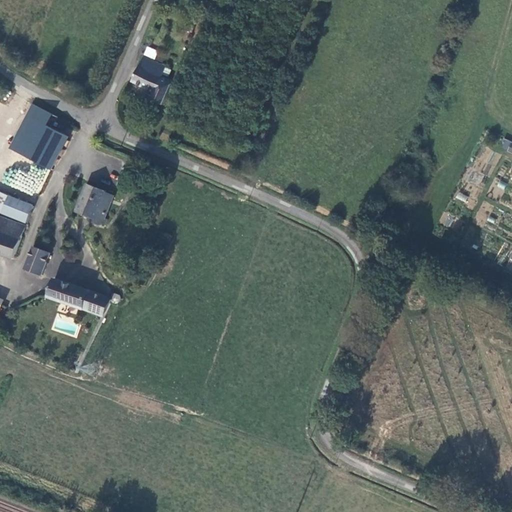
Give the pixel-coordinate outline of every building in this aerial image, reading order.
[(182,29),(194,33),(198,21),(187,16),(182,29)] [(144,56),(133,81),(157,90),(164,74),(167,65),(144,56)] [(172,77),(164,74),(157,90),(154,98),(163,101),(172,77)] [(53,113),(34,103),(11,148),(53,169),(70,136),(47,125),(53,113)] [(511,142),(504,139),(500,148),(511,153),(511,142)] [(106,217),(115,194),(88,183),(80,211),(95,218),(94,222),(102,225),(103,223),(106,225),(109,219),(106,217)] [(35,206),(0,192),(0,215),(2,212),(28,223),(35,206)] [(458,192),(456,198),(466,201),(468,195),(458,192)] [(27,228),(0,219),(0,254),(15,259),(27,228)] [(50,254),(35,248),(26,270),(41,276),(50,254)] [(50,297),(106,318),(113,301),(56,281),(50,297)] [(115,296),(114,298),(115,301),(117,303),(120,303),(122,301),(123,299),(122,296),(120,294),(117,294),(115,296)]
